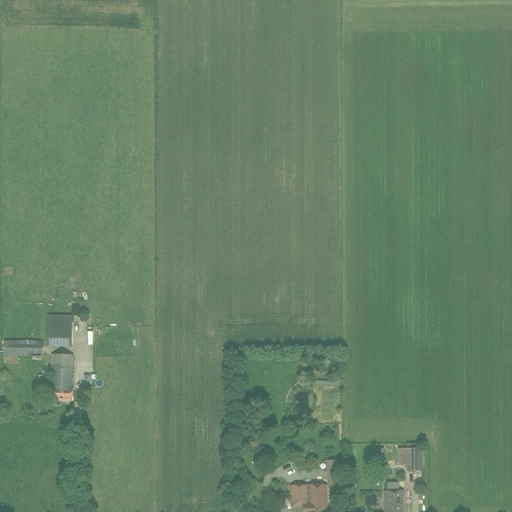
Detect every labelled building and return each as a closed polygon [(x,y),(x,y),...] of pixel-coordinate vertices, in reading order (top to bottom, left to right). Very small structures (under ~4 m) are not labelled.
[(72,316),(83,317),(84,306),(72,305),(72,316)] [(47,317),(47,347),(71,347),(71,317),(47,317)] [(4,357),(41,358),(42,343),(4,342),(4,357)] [(73,390),(73,356),(52,356),(52,388),(49,388),(49,401),(74,401),(74,390),(73,390)] [(422,450),(422,444),(407,445),(407,450),(407,472),(422,471),(422,450)] [(337,462),(328,463),(329,487),(339,486),(337,462)] [(387,483),(387,493),(385,493),(385,511),(404,511),(403,492),(399,492),(399,483),(387,483)] [(291,487),(291,504),(302,504),(301,511),(326,511),(326,487),(291,487)]
